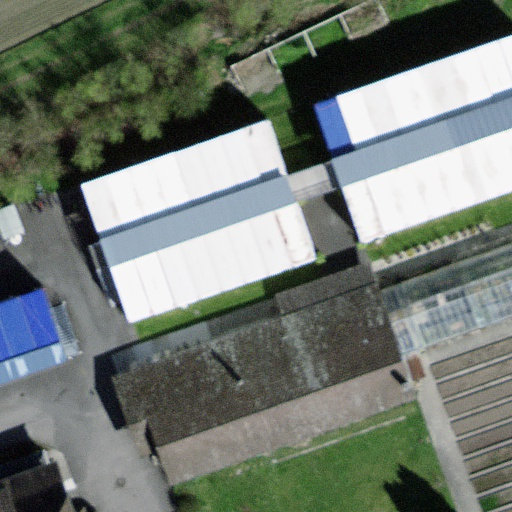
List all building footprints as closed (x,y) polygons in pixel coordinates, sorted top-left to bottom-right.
[(511,29),(317,89),(341,170),(347,168),(366,230),(511,186),(511,29)] [(132,313),(323,253),(279,111),(87,171),(132,313)] [(165,480),(405,400),(361,270),(278,298),(287,323),(115,381),(140,455),(154,450),(165,480)] [(54,284),(0,300),(0,366),(73,345),(54,284)] [(0,511),(87,511),(69,459),(54,464),(50,453),(0,470),(0,511)]
